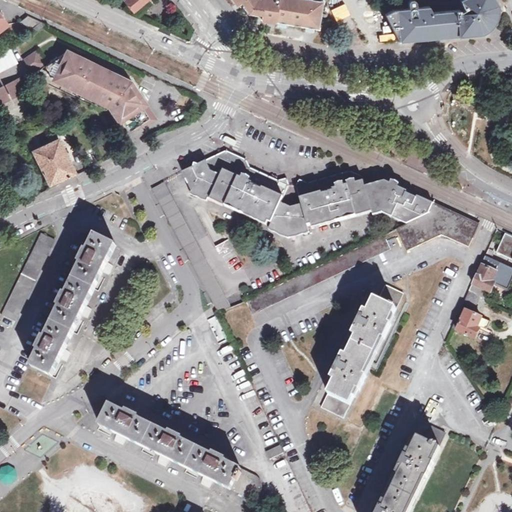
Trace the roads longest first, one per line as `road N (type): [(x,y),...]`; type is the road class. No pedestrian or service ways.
road 1 (residential): [(193,305),(0,454)]
road 2 (residential): [(193,305),(288,511)]
road 3 (tertiary): [(235,75),(63,0)]
road 4 (tertiary): [(409,98),(235,75)]
road 5 (residential): [(235,75),(214,126),(126,171)]
road 6 (residential): [(126,171),(193,305)]
road 7 (unclassified): [(409,98),(460,164),(511,195)]
road 8 (residential): [(126,171),(0,230)]
